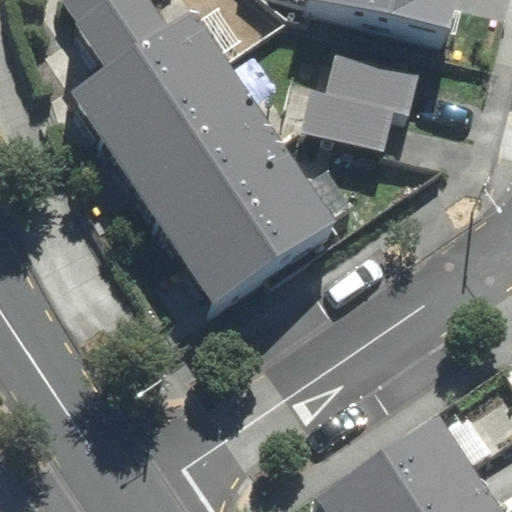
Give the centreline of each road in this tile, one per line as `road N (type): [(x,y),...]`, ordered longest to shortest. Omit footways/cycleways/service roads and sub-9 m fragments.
road 1 (residential): [(482,266),(146,511)]
road 2 (residential): [(143,511),(0,297)]
